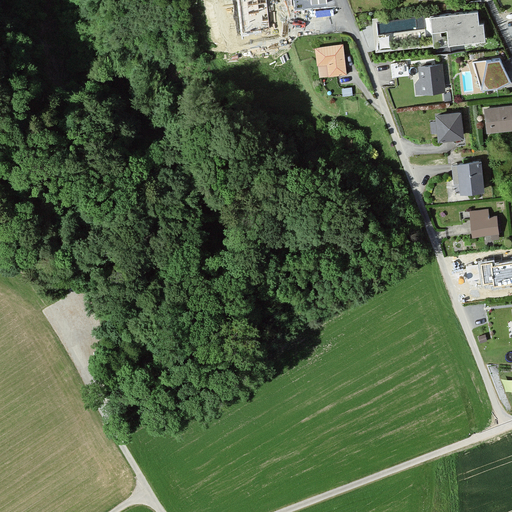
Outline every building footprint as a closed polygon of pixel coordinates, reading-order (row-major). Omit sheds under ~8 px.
[(266,0),(239,0),(244,33),(270,30),(266,0)] [(478,9),(430,14),(432,28),(447,26),(449,42),(486,38),(485,21),(479,21),(478,9)] [(429,15),(377,19),(378,30),(430,25),(429,15)] [(377,32),(379,44),(390,43),(388,30),(377,32)] [(342,47),(316,49),(318,65),(329,64),(330,75),(345,74),(342,47)] [(500,57),(472,60),(481,88),(497,86),(510,79),(500,57)] [(407,60),(391,62),(393,77),(409,76),(407,60)] [(443,61),(417,64),(419,77),(416,81),(417,93),(446,90),(443,61)] [(352,87),(342,88),(343,95),(352,94),(352,87)] [(451,92),(443,93),(444,101),(452,101),(451,92)] [(511,105),(485,108),(487,130),(511,127),(511,105)] [(464,110),(438,112),(440,137),(466,135),(464,110)] [(480,159),(458,161),(461,191),(483,189),(480,159)] [(488,209),(470,210),(473,236),(499,233),(497,215),(489,216),(488,209)] [(511,285),(511,260),(494,263),(494,260),(478,262),(482,286),(493,285),(493,288),(511,285)] [(487,340),(485,333),(478,336),(480,342),(487,340)]
